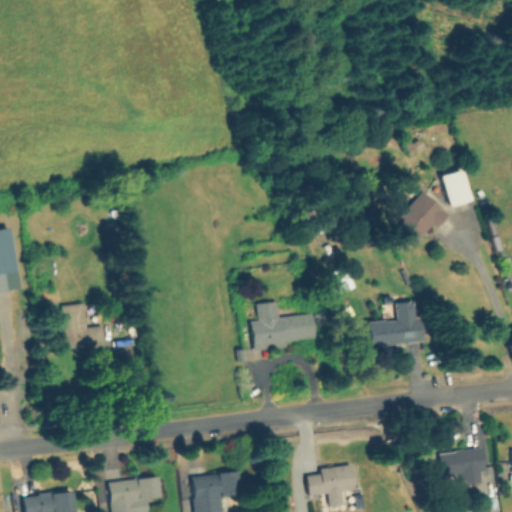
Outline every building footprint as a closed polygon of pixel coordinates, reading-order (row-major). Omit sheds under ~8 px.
[(417,139),(424,145),(411,157),(401,146),(408,139),(412,143),(417,139)] [(492,166),(486,168),(482,157),(487,155),(492,166)] [(470,200),(449,206),(439,176),(460,169),(470,200)] [(447,215),(434,228),(430,225),(410,247),(393,230),(402,220),(398,216),(422,191),(447,215)] [(5,228),(0,229),(0,273),(10,272),(5,228)] [(352,287),(338,292),(333,275),(347,271),(352,287)] [(27,308),(19,309),(17,301),(26,299),(27,308)] [(81,300),(85,328),(102,325),(104,343),(65,349),(59,304),(81,300)] [(411,300),(413,319),(418,318),(421,341),(366,348),(362,321),(395,317),(393,302),(411,300)] [(276,301),(278,316),(310,313),(313,338),(285,341),(285,346),(252,349),(249,320),(256,319),(255,303),(276,301)] [(245,358),(236,360),(234,350),(243,349),(245,358)] [(470,473),(471,483),(451,487),(449,476),(430,479),(429,475),(426,475),(424,462),(428,461),(427,454),(471,448),(474,472),(470,473)] [(339,490),(341,504),(327,506),(325,493),(311,495),(311,491),(306,492),(304,475),(318,473),(317,468),(349,464),(352,488),(339,490)] [(217,497),(218,504),(203,507),(202,499),(193,501),(189,478),(234,469),(238,493),(217,497)] [(136,511),(109,511),(106,481),(155,476),(157,497),(135,499),(136,511)] [(65,511),(20,511),(18,499),(69,490),(72,511),(65,511)]
